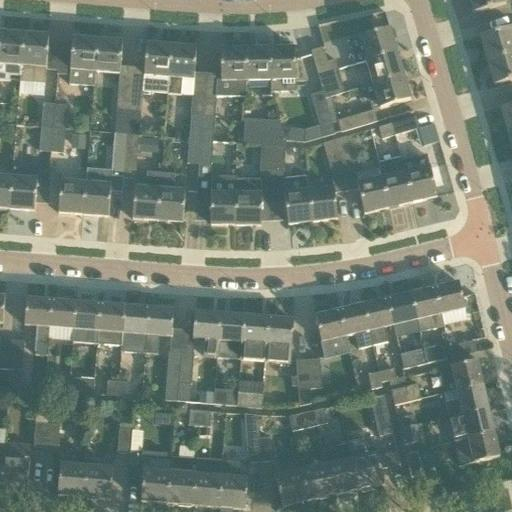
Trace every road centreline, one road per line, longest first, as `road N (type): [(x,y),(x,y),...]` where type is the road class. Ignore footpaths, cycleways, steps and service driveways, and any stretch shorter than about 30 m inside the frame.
road 1 (residential): [(483,235),(303,268),(160,273),(0,254)]
road 2 (residential): [(483,235),(415,0)]
road 3 (residential): [(137,0),(259,0)]
